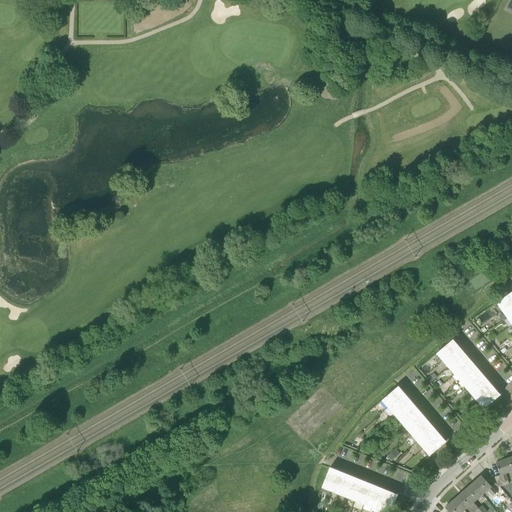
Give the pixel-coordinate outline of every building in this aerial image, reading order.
[(502,310),(511,302),(511,291),(497,302),(502,310)] [(508,317),(511,314),(511,302),(502,310),(508,317)] [(443,360),(459,347),(453,340),(437,353),(443,360)] [(503,354),(509,350),(506,345),(500,349),(503,354)] [(464,353),(459,347),(443,360),(449,367),(464,353)] [(455,374),(470,360),(464,353),(449,367),(455,374)] [(476,367),(470,360),(455,374),(461,381),(476,367)] [(482,374),(476,367),(461,381),(467,387),(482,374)] [(488,381),(482,374),(467,387),(472,394),(488,381)] [(494,388),(488,381),(472,394),(478,401),(494,388)] [(388,407),(404,393),(398,386),(382,400),(388,407)] [(500,395),(494,388),(478,401),(484,408),(500,395)] [(394,414),(410,400),(404,393),(388,407),(394,414)] [(416,407),(410,400),(394,414),(400,420),(416,407)] [(422,414),(416,407),(400,420),(406,427),(422,414)] [(428,421),(422,414),(406,427),(412,434),(428,421)] [(418,441),(434,428),(428,421),(412,434),(418,441)] [(440,435),(434,428),(418,441),(424,448),(440,435)] [(445,442),(440,435),(424,448),(430,455),(445,442)] [(395,450),(388,456),(392,461),(399,454),(395,450)] [(511,470),(511,467),(509,458),(496,462),(500,475),(494,477),(497,484),(500,487),(509,484),(508,480),(505,473),(511,470)] [(331,490),(338,471),(330,467),(322,486),(331,490)] [(347,474),(338,471),(331,490),(339,493),(347,474)] [(348,497),(355,478),(347,474),(339,493),(348,497)] [(482,475),(472,483),(482,494),(488,490),(493,496),(497,493),(482,475)] [(364,481),(355,478),(348,497),(356,500),(364,481)] [(372,485),(364,481),(356,500),(364,504),(372,485)] [(463,491),(473,502),(482,494),(472,483),(463,491)] [(373,507),(381,488),(372,485),(364,504),(373,507)] [(389,491),(381,488),(373,507),(381,510),(389,491)] [(390,511),(397,495),(389,491),(381,510),(384,511),(390,511)] [(472,511),(474,511),(475,511),(479,508),(473,502),(463,491),(454,499),(464,510),(468,507),(472,511)] [(462,511),(464,510),(454,499),(445,507),(449,511),(462,511)]
